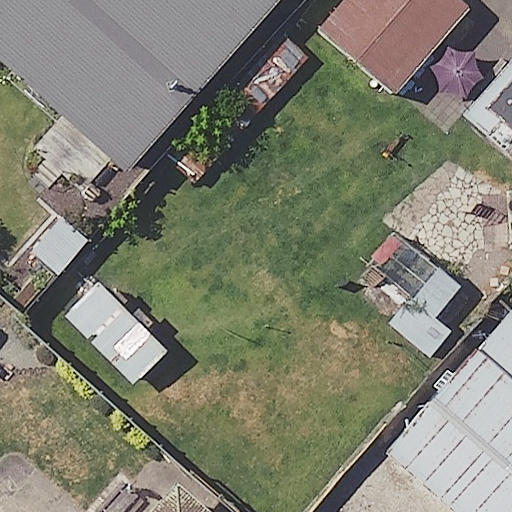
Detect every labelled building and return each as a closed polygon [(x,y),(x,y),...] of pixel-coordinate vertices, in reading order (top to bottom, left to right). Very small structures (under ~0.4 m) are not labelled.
[(0,0),(0,66),(116,170),(268,0),(0,0)] [(465,10),(454,0),(333,0),(313,21),(390,91),(465,10)] [(511,46),(455,111),(511,160),(511,46)] [(390,290),(370,309),(420,361),(454,328),(430,303),(450,283),(405,237),(371,271),(390,290)] [(88,284),(60,314),(130,380),(159,349),(88,284)] [(511,511),(511,296),(377,451),(447,511),(511,511)] [(200,511),(166,482),(139,511),(200,511)]
